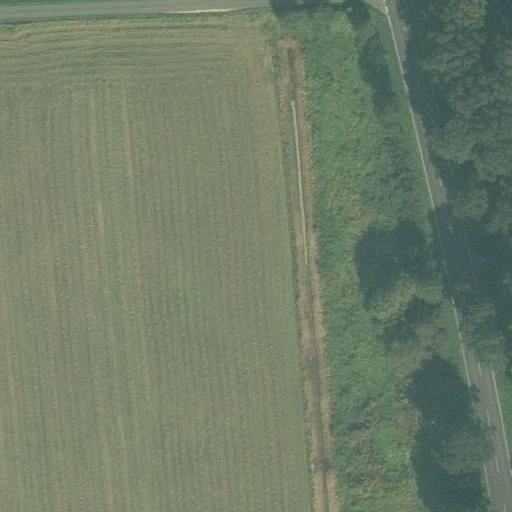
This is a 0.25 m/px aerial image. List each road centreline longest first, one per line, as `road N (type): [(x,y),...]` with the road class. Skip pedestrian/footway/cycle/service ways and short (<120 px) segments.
road 1 (unclassified): [(284,0),(0,14)]
road 2 (secondary): [(459,268),(396,0)]
road 3 (secondary): [(511,502),(459,268)]
